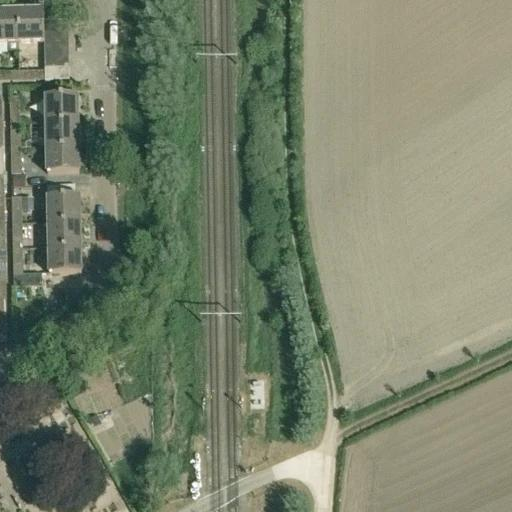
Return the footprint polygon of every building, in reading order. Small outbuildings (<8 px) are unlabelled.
[(19,46),(18,14),(0,13),(0,46),(8,46),(9,54),(13,55),(12,58),(0,57),(0,83),(20,83),(20,74),(19,46)] [(19,46),(44,46),(44,35),(43,23),(44,23),(44,13),(18,14),(19,46)] [(44,35),(68,35),(67,23),(44,23),(43,23),(44,35)] [(44,46),(44,48),(68,47),(68,35),(44,35),(44,46)] [(68,47),(44,48),(44,60),(68,59),(68,47)] [(44,63),(45,71),(68,70),(68,59),(44,60),(44,63)] [(20,83),(45,82),(45,71),(44,63),(38,63),(38,74),(20,74),(20,83)] [(69,82),(68,70),(45,71),(45,82),(69,82)] [(46,124),(79,124),(78,98),(46,98),(46,124)] [(20,125),(20,100),(11,100),(11,125),(20,125)] [(81,127),(79,127),(79,124),(46,124),(47,150),(79,149),(79,137),(81,137),(81,127)] [(11,150),(21,150),(20,125),(11,125),(11,150)] [(81,152),(79,152),(79,149),(47,150),(47,176),(80,175),(79,162),(82,162),(81,152)] [(21,176),(21,150),(11,150),(12,177),(21,176)] [(12,177),(12,183),(12,188),(25,188),(25,176),(21,176),(12,177)] [(47,199),(48,225),(81,224),(80,199),(73,199),(73,188),(49,188),(49,199),(47,199)] [(33,199),(22,200),(22,213),(33,213),(33,199)] [(13,226),(22,226),(22,213),(22,200),(13,200),(13,226)] [(81,250),(81,224),(48,225),(49,251),(81,250)] [(13,252),(23,251),(22,226),(13,226),(13,252)] [(82,276),(81,250),(49,251),(49,277),(82,276)] [(23,251),(13,252),(14,277),(24,277),(23,251)] [(42,277),(24,277),(14,277),(14,289),(42,289),(42,277)]
